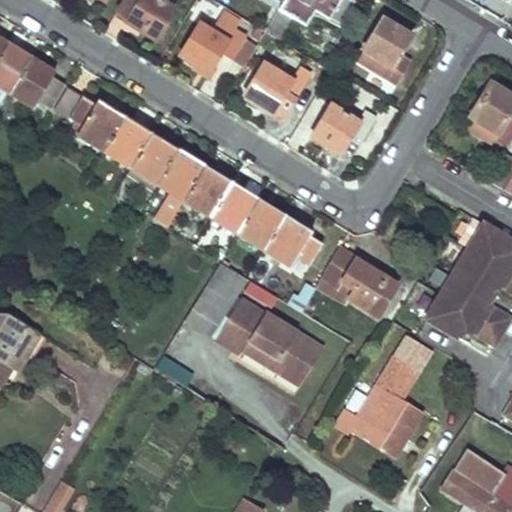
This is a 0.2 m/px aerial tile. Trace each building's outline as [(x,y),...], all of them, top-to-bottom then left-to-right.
[(133,0),(136,2),(128,16),(141,24),(138,29),(153,38),(171,7),(160,0),(133,0)] [(281,0),(265,29),(278,37),(290,17),(292,18),(302,0),(281,0)] [(350,0),(302,0),(292,18),(304,24),(313,12),(337,26),(352,1),(350,0)] [(128,16),(125,21),(138,29),(141,24),(128,16)] [(382,18),(356,59),(385,76),(395,83),(408,63),(397,56),(407,40),(392,32),(396,27),(382,18)] [(198,23),(178,55),(193,64),(196,59),(209,67),(219,53),(229,58),(241,36),(242,35),(232,30),(225,40),(198,23)] [(396,27),(392,32),(407,40),(410,35),(396,27)] [(245,39),(241,36),(229,58),(231,60),(245,39)] [(244,67),(257,46),(245,39),(231,60),(244,67)] [(6,45),(0,54),(0,86),(9,92),(30,59),(6,45)] [(30,59),(9,92),(33,108),(37,101),(48,106),(63,83),(51,75),(50,73),(30,59)] [(196,59),(193,64),(206,72),(209,67),(196,59)] [(263,64),(244,95),(257,103),(259,100),(273,109),(284,94),(294,99),(308,77),(298,71),(291,80),(263,64)] [(489,83),(469,117),(473,119),(496,134),(494,138),(504,146),(511,133),(511,118),(507,115),(511,106),(511,104),(499,97),(503,91),(489,83)] [(67,88),(53,110),(68,119),(69,116),(81,124),(74,134),(103,151),(123,117),(96,101),(93,104),(67,88)] [(349,89),(344,98),(357,106),(362,97),(349,89)] [(511,96),(503,91),(499,97),(511,104),(511,96)] [(294,99),(284,94),(273,109),(272,111),(283,117),(294,99)] [(259,100),(257,103),(271,112),(272,111),(273,109),(259,100)] [(329,105),(310,137),(323,145),(327,141),(340,149),(349,134),(361,140),(374,117),(364,110),(356,121),(329,105)] [(123,117),(103,151),(129,167),(149,133),(123,117)] [(473,119),(467,126),(492,141),(494,138),(496,134),(473,119)] [(149,133),(129,167),(155,184),(177,150),(149,133)] [(327,141),(323,145),(337,154),(340,149),(327,141)] [(177,150),(155,184),(182,201),(203,167),(177,150)] [(511,157),(504,153),(487,180),(501,188),(511,170),(511,157)] [(203,167),(182,201),(208,217),(229,183),(203,167)] [(511,170),(501,188),(511,194),(511,170)] [(229,183),(208,217),(236,234),(257,200),(229,183)] [(257,200),(236,234),(262,250),(282,216),(257,200)] [(282,216),(262,250),(288,266),(295,256),(307,263),(317,243),(306,236),(308,233),(282,216)] [(468,248),(483,224),(474,218),(459,242),(468,248)] [(511,240),(483,224),(468,248),(511,274),(511,240)] [(338,248),(321,276),(339,287),(342,282),(353,288),(347,298),(376,316),(396,285),(338,248)] [(511,274),(468,248),(455,270),(496,295),(501,287),(511,292),(511,274)] [(215,267),(184,318),(212,334),(245,279),(221,264),(217,269),(215,267)] [(455,270),(439,295),(501,332),(509,318),(489,306),(496,295),(455,270)] [(249,283),(244,292),(269,304),(273,295),(249,283)] [(439,295),(426,317),(464,340),(467,341),(471,335),(492,347),(501,332),(439,295)] [(241,299),(215,337),(232,347),(257,308),(241,299)] [(257,308),(232,347),(240,352),(242,349),(265,313),(257,308)] [(0,362),(6,366),(13,369),(36,331),(2,311),(0,311),(0,362)] [(265,313),(242,349),(299,383),(321,347),(265,313)] [(180,323),(171,336),(178,340),(187,327),(180,323)] [(161,356),(155,370),(186,384),(192,370),(161,356)] [(350,429),(394,456),(420,413),(398,400),(415,371),(393,358),(350,429)] [(511,406),(508,405),(501,417),(511,423),(511,406)] [(465,448),(440,486),(465,503),(479,511),(505,511),(511,503),(511,468),(509,466),(499,481),(492,479),(489,483),(482,480),(492,465),(465,448)] [(26,474),(21,483),(32,489),(36,481),(26,474)] [(62,477),(42,511),(43,511),(56,511),(74,484),(62,477)] [(479,511),(465,503),(459,511),(479,511)]
